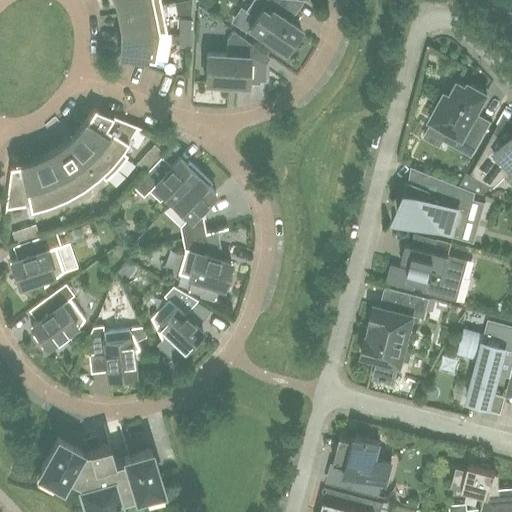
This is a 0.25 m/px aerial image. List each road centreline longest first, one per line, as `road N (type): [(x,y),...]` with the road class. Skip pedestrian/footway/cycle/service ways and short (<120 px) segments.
road 1 (residential): [(0,344),(45,396),(111,412),(150,408),(193,388),(229,357),(264,265),(264,215),(249,182),(202,132)]
road 2 (residential): [(511,86),(453,25),(432,23),(416,33),(325,393)]
road 3 (residential): [(202,132),(258,122),(291,103),(316,75),(341,0)]
road 4 (residential): [(325,393),(511,445)]
road 5 (residential): [(202,132),(83,83)]
road 6 (residential): [(325,393),(291,511)]
